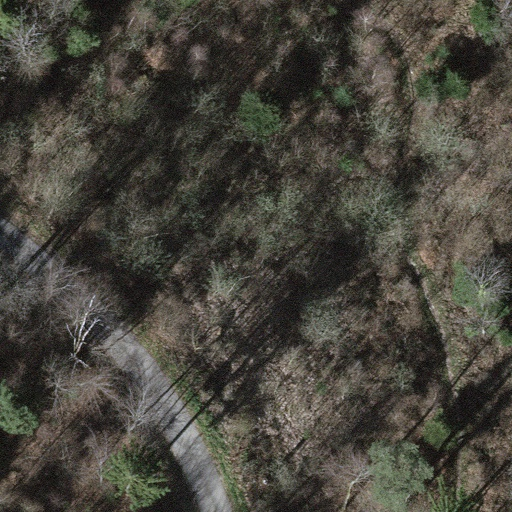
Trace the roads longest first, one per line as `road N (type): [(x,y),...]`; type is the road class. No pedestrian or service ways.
road 1 (unclassified): [(218,511),(145,371),(0,230)]
road 2 (track): [(511,248),(440,257),(159,220)]
